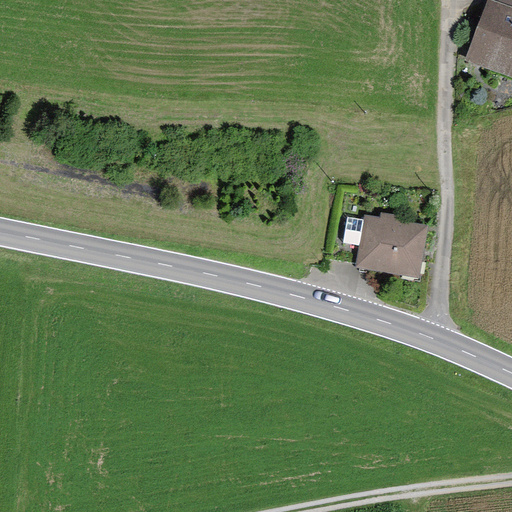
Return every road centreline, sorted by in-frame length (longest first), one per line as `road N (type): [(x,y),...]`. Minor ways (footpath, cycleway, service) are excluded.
road 1 (tertiary): [(434,339),(254,284),(0,230)]
road 2 (unclassified): [(447,0),(446,206),(434,339)]
road 3 (track): [(511,479),(295,511)]
